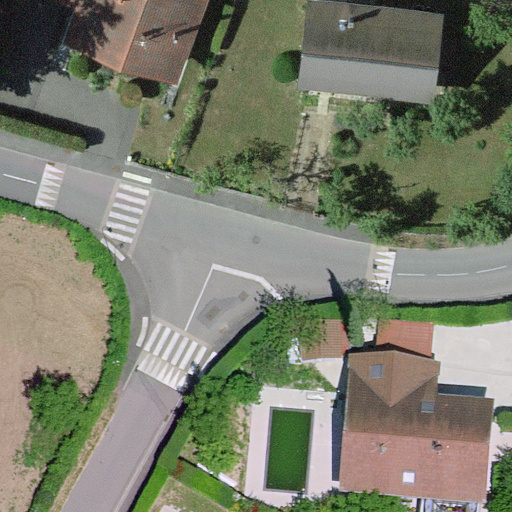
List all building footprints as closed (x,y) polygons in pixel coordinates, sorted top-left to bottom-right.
[(74,0),(67,21),(81,26),(90,0),(74,0)] [(190,0),(90,0),(81,26),(170,62),(190,0)] [(441,20),(320,6),(311,82),(431,97),(441,20)] [(387,353),(436,357),(439,320),(390,316),(387,353)] [(423,379),(363,374),(353,494),(483,505),(490,421),(420,415),(423,379)]
